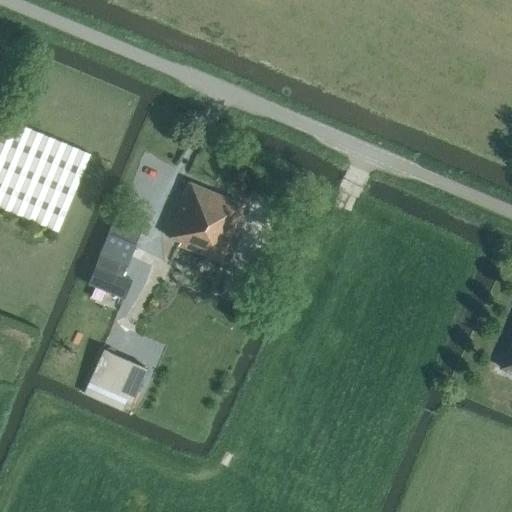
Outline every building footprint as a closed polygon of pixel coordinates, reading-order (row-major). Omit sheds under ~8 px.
[(0,208),(58,232),(90,154),(7,120),(0,136),(0,208)] [(188,183),(165,236),(167,237),(167,238),(178,243),(177,246),(220,264),(244,207),(188,183)] [(99,257),(125,267),(126,267),(134,246),(135,245),(108,234),(99,257)] [(134,279),(103,267),(95,264),(87,285),(126,301),(134,279)] [(511,342),(501,368),(511,373),(511,342)] [(131,404),(147,368),(114,354),(99,389),(131,404)]
